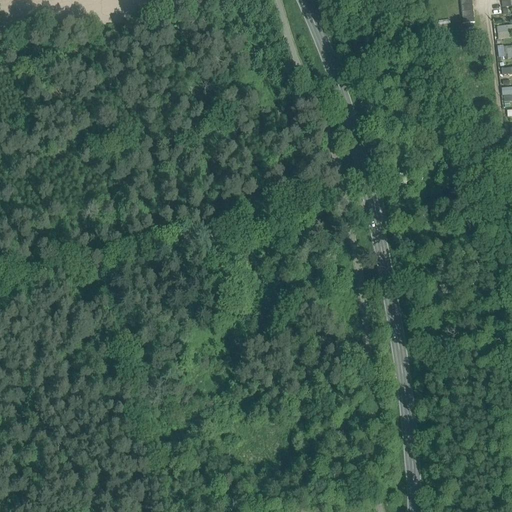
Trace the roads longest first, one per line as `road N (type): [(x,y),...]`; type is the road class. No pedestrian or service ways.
road 1 (secondary): [(303,0),(326,47),(371,200),(402,377),(412,511)]
road 2 (residential): [(486,0),(500,131)]
